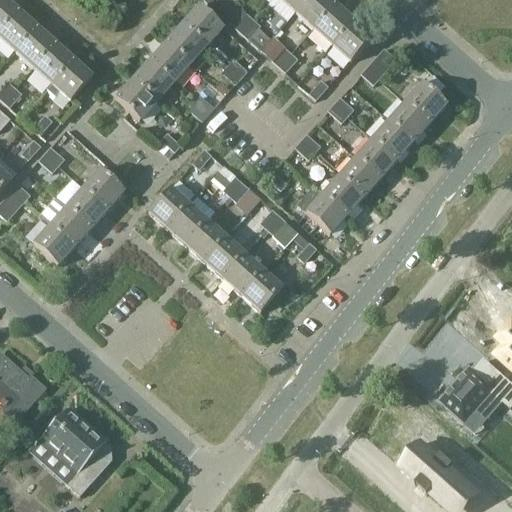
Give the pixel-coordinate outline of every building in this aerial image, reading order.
[(1,0),(0,0),(0,33),(17,15),(1,0)] [(205,0),(203,4),(210,10),(219,0),(205,0)] [(275,0),(274,1),(293,18),(308,0),(275,0)] [(321,0),(308,0),(293,18),(311,34),(333,10),(321,0)] [(221,20),(233,31),(241,38),(254,24),(246,17),(249,13),(237,2),(221,20)] [(198,10),(181,29),(206,51),(223,32),(198,10)] [(333,10),(311,34),(330,51),(351,27),(333,10)] [(36,31),(17,15),(0,33),(0,43),(14,56),(36,31)] [(269,42),(258,32),(260,29),(254,24),(241,38),(247,44),(258,53),(269,42)] [(351,27),(330,51),(348,68),(370,44),(351,27)] [(206,51),(181,29),(165,47),(189,69),(190,69),(195,74),(202,66),(196,61),(206,51)] [(36,31),(14,56),(32,72),(54,48),(36,31)] [(189,69),(165,47),(148,66),(173,88),(189,69)] [(54,48),(32,72),(50,89),(72,64),(54,48)] [(283,50),(270,64),(277,70),(290,56),(283,50)] [(396,63),(383,51),(364,73),(377,85),(396,63)] [(290,56),(277,70),(284,77),(297,62),(290,56)] [(226,69),(241,82),(247,75),(233,62),(226,69)] [(72,64),(50,89),(46,94),(53,101),(58,95),(69,106),(91,82),(72,64)] [(173,88),(148,66),(132,84),(156,106),(173,88)] [(220,76),(234,89),(241,82),(226,69),(220,76)] [(377,85),(364,73),(359,78),(373,89),(377,85)] [(320,83),(307,98),(315,104),(328,90),(320,83)] [(156,106),(132,84),(115,103),(139,125),(156,106)] [(0,104),(1,105),(14,91),(7,85),(0,92),(0,104)] [(210,87),(200,99),(193,106),(208,119),(214,112),(214,111),(224,100),(210,87)] [(421,90),(404,109),(427,130),(444,111),(421,90)] [(1,105),(8,111),(14,116),(27,102),(14,91),(1,105)] [(353,113),(339,100),(332,107),(347,120),(353,113)] [(208,119),(193,106),(187,113),(201,126),(208,119)] [(347,120),(332,107),(326,115),(341,127),(347,120)] [(404,109),(387,127),(411,148),(427,130),(404,109)] [(0,133),(10,122),(3,116),(0,119),(0,133)] [(44,118),(31,132),(39,139),(52,125),(44,118)] [(387,127),(370,145),(394,167),(411,148),(387,127)] [(159,144),(174,157),(180,149),(166,136),(159,144)] [(320,150),(306,137),(299,144),(314,157),(320,150)] [(40,150),(33,143),(20,157),(27,164),(40,150)] [(314,157),(299,144),(293,151),(307,164),(314,157)] [(370,145),(354,164),(378,185),(394,167),(370,145)] [(64,163),(50,150),(43,157),(58,170),(64,163)] [(211,159),(203,153),(191,167),(198,174),(211,159)] [(58,170),(43,157),(37,164),(51,177),(58,170)] [(354,164),(337,182),(361,203),(378,185),(354,164)] [(40,175),(34,169),(29,175),(35,181),(40,175)] [(286,187),(272,175),(266,182),(280,195),(286,187)] [(99,176),(82,195),(106,216),(123,197),(99,176)] [(0,178),(0,195),(9,186),(0,178)] [(241,186),(234,180),(221,194),(229,200),(241,186)] [(337,182),(321,201),(345,222),(361,203),(337,182)] [(241,186),(229,200),(236,207),(249,192),(241,186)] [(30,199),(17,187),(9,196),(22,208),(30,199)] [(82,195),(65,213),(89,235),(106,216),(82,195)] [(147,219),(166,236),(188,212),(169,195),(147,219)] [(22,208),(9,196),(0,205),(0,219),(6,225),(22,208)] [(321,201),(306,218),(304,219),(328,241),(345,222),(321,201)] [(188,212),(166,236),(184,252),(206,228),(188,212)] [(65,213),(48,231),(72,253),(89,235),(65,213)] [(278,219),(271,213),(258,227),(266,233),(278,219)] [(278,219),(266,233),(273,240),(285,225),(278,219)] [(206,228),(184,252),(203,269),(224,245),(206,228)] [(55,272),(72,253),(48,231),(31,250),(55,272)] [(295,237),(288,231),(277,242),(285,249),(295,237)] [(287,247),(299,257),(296,261),(303,267),(316,252),(297,236),(287,247)] [(224,245),(203,269),(221,285),(243,261),(247,257),(236,248),(232,252),(224,245)] [(243,261),(221,285),(239,302),(261,278),(243,261)] [(261,278),(239,302),(258,319),(280,295),(261,278)] [(511,309),(511,311),(491,337),(484,346),(511,367),(511,309)] [(0,414),(14,427),(43,394),(29,382),(27,384),(0,360),(0,407),(3,410),(0,413),(0,414)] [(440,403),(439,405),(441,406),(464,427),(492,395),(510,411),(511,409),(511,389),(483,364),(473,376),(470,373),(469,372),(467,373),(441,403),(440,403)] [(77,501),(108,468),(105,465),(107,463),(106,455),(101,450),(103,448),(67,416),(29,458),(77,501)] [(427,498),(429,496),(447,511),(448,511),(469,488),(450,472),(453,469),(452,468),(451,469),(441,459),(441,458),(438,461),(421,446),(400,470),(417,485),(415,487),(416,488),(426,497),(427,498)]
